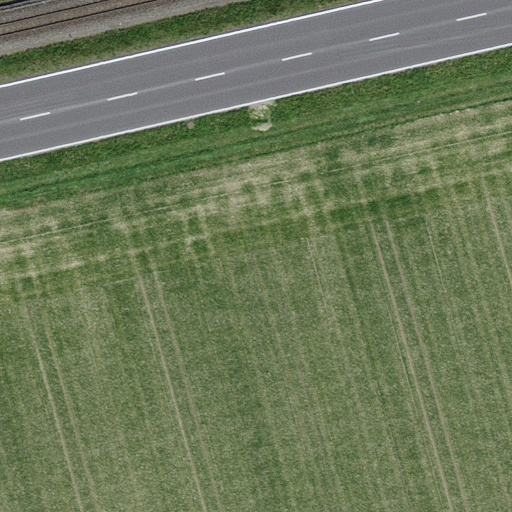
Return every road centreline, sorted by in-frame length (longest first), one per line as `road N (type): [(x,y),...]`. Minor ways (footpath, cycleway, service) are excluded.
road 1 (track): [(511,99),(0,216)]
road 2 (primary): [(0,130),(511,14)]
